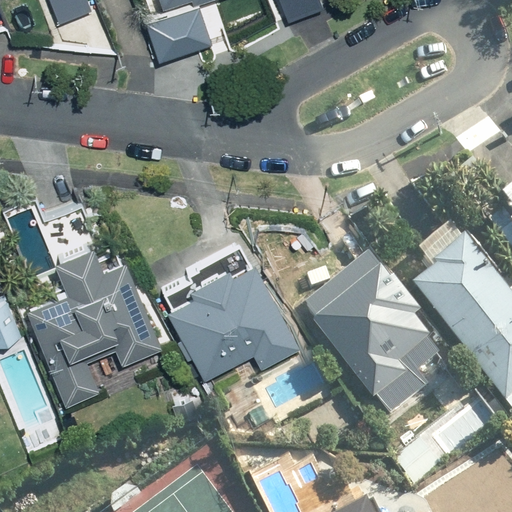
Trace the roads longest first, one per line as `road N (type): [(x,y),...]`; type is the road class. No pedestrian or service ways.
road 1 (residential): [(226,133),(397,31),(447,20),(478,38),(483,54),(467,87),(363,144),(298,147)]
road 2 (residential): [(0,103),(226,133)]
